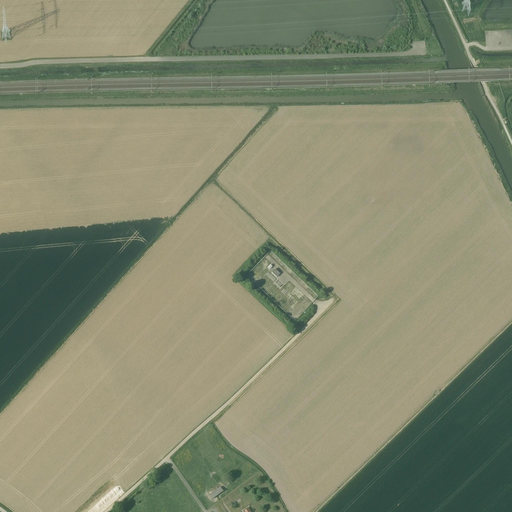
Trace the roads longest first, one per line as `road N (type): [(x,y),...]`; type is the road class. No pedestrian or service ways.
road 1 (motorway): [(0,191),(511,145)]
road 2 (motorway): [(511,132),(0,177)]
road 3 (track): [(0,203),(492,171)]
road 4 (unclassified): [(418,48),(0,66)]
road 5 (track): [(301,290),(323,310),(107,511)]
